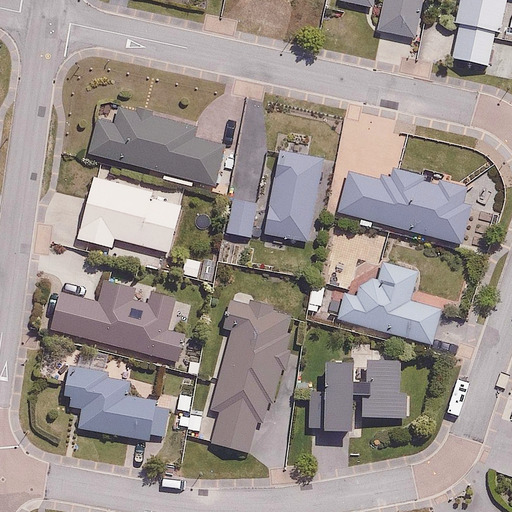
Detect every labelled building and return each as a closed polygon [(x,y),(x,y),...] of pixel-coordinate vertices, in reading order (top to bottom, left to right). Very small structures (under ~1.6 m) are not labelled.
[(420,41),(426,0),(339,0),(339,4),(375,10),(376,0),(380,0),(382,0),(376,34),(420,41)] [(511,0),(462,0),(449,59),(491,68),(499,31),(511,33),(511,0)] [(99,120),(89,154),(217,191),(230,148),(199,138),(201,130),(121,107),(116,125),(99,120)] [(308,244),(327,161),(277,150),(266,200),(232,192),(223,233),(270,243),(271,236),(308,244)] [(349,171),(338,213),(465,245),(474,209),(465,207),(470,186),(388,165),(384,180),(349,171)] [(160,191),(91,175),(76,239),(115,248),(116,241),(174,255),(186,205),(158,198),(160,191)] [(330,257),(329,283),(359,284),(360,257),(330,257)] [(354,291),(346,322),(434,347),(443,313),(410,304),(418,272),(384,263),(375,297),(354,291)] [(61,291),(50,328),(179,364),(187,334),(170,329),(178,301),(102,279),(96,301),(61,291)] [(326,286),(308,285),(307,309),(325,310),(326,286)] [(228,338),(209,417),(219,419),(212,445),(251,455),(258,427),(263,429),(270,404),(275,405),(282,378),(287,379),(294,350),(288,348),(298,310),(232,293),(221,337),(228,338)] [(368,401),(369,419),(409,417),(408,401),(401,402),(400,362),(368,363),(369,379),(357,379),(357,362),(328,363),(329,398),(311,398),(312,429),(325,428),(325,433),(357,432),(355,396),(374,396),(374,401),(368,401)] [(157,415),(160,400),(131,395),(134,377),(69,366),(62,405),(81,409),(77,429),(155,442),(156,436),(166,438),(170,417),(157,415)]
